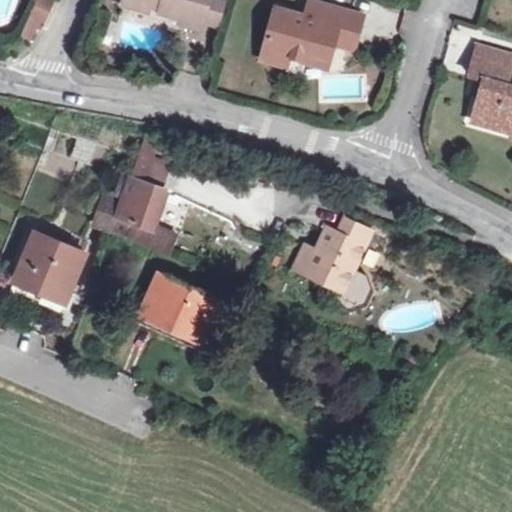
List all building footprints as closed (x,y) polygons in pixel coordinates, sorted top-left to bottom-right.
[(55,0),(38,0),(22,37),(29,40),(36,26),(42,29),(55,0)] [(152,4),(137,0),(124,0),(123,7),(149,13),(152,4)] [(137,0),(152,4),(163,7),(161,14),(182,19),(181,24),(200,29),(201,23),(207,0),(137,0)] [(224,0),(207,0),(201,23),(217,26),(224,0)] [(357,32),(362,15),(310,1),(305,18),(276,10),(265,50),(286,56),(309,63),(312,54),(328,58),(331,45),(345,49),(350,31),(357,32)] [(350,31),(345,49),(352,51),(357,32),(350,31)] [(499,69),(503,55),(478,48),(474,62),(499,69)] [(286,56),(265,50),(263,60),(284,65),(286,56)] [(312,54),(309,63),(325,68),(328,58),(312,54)] [(511,89),(504,87),(511,58),(511,57),(503,55),(499,69),(474,62),(470,77),(478,79),(486,81),(481,98),(477,112),(495,117),(492,127),(511,132),(511,89)] [(486,81),(478,79),(473,96),(481,98),(486,81)] [(495,117),(477,112),(475,122),(492,127),(495,117)] [(142,149),(140,158),(149,161),(152,152),(142,149)] [(132,180),(125,202),(115,233),(167,257),(174,239),(153,231),(163,200),(165,194),(160,192),(168,167),(149,161),(140,158),(132,180)] [(118,175),(111,197),(125,202),(132,180),(118,175)] [(111,197),(108,197),(98,227),(115,233),(125,202),(111,197)] [(168,202),(163,200),(153,231),(174,239),(176,234),(159,228),(168,202)] [(331,229),(320,252),(309,247),(299,268),(339,287),(332,303),(353,313),(369,307),(375,293),(370,277),(356,270),(374,234),(348,222),(342,234),(331,229)] [(16,280),(67,303),(88,256),(38,233),(16,280)] [(206,345),(226,305),(163,274),(143,315),(206,345)] [(206,345),(143,315),(139,323),(202,354),(206,345)] [(355,468),(342,460),(332,479),(343,484),(355,468)]
